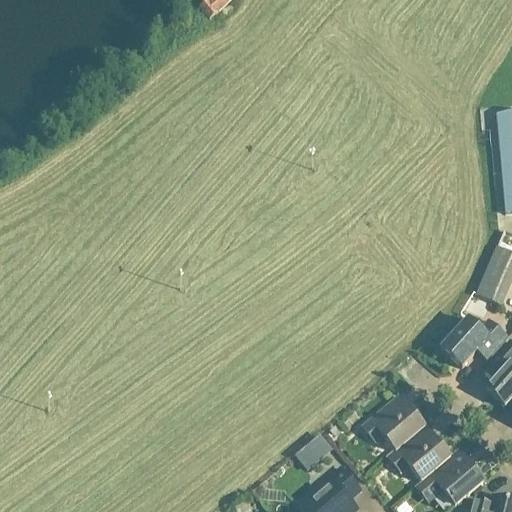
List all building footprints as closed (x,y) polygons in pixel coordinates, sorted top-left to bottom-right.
[(214,0),(200,14),(212,26),(238,0),(214,0)] [(511,114),(495,116),(504,216),(511,215),(511,114)] [(511,255),(495,248),(474,295),(500,307),(511,280),(511,255)] [(486,363),(506,341),(507,340),(487,323),(480,331),(478,331),(467,321),(452,338),(449,335),(441,345),(444,347),(440,351),(461,370),(476,354),(486,363)] [(511,398),(511,346),(509,343),(482,374),(492,383),(484,391),(504,408),(511,400),(510,400),(511,398)] [(434,377),(452,393),(463,380),(446,364),(434,377)] [(423,428),(398,398),(361,429),(374,444),(382,438),(394,452),(394,453),(423,428)] [(449,459),(423,428),(394,453),(394,452),(386,459),(400,475),(408,468),(420,483),(449,459)] [(318,438),(307,447),(317,458),(327,450),(318,438)] [(483,483),(457,453),(450,459),(449,459),(420,483),(433,499),(441,492),(454,508),(483,483)] [(354,511),(356,511),(349,503),(360,493),(341,470),(322,486),(326,491),(301,511),(354,511)] [(511,511),(511,502),(492,498),(490,506),(473,502),(470,511),(511,511)]
